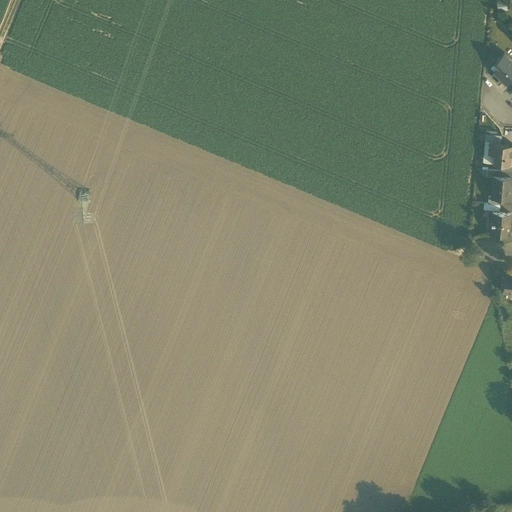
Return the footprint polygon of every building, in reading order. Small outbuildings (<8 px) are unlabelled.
[(494,71),(504,81),(509,76),(510,75),(511,77),(510,78),(511,78),(511,77),(511,60),(504,52),(496,60),(501,65),(494,71)] [(485,140),(489,140),(500,141),(501,141),(502,134),(485,133),(485,140)] [(500,141),(489,140),(488,154),(493,154),(496,155),(495,163),(510,164),(511,156),(511,144),(500,143),(500,141)] [(493,176),(502,177),(503,170),(487,168),(486,176),(493,176)] [(500,197),(509,197),(510,185),(511,185),(511,178),(502,177),(493,176),(492,187),(493,187),(492,196),(500,197)] [(500,204),(500,197),(492,196),(488,195),(488,203),(500,204)] [(490,233),(509,235),(511,213),(492,211),(490,233)] [(511,293),(511,273),(505,273),(502,292),(511,293)]
